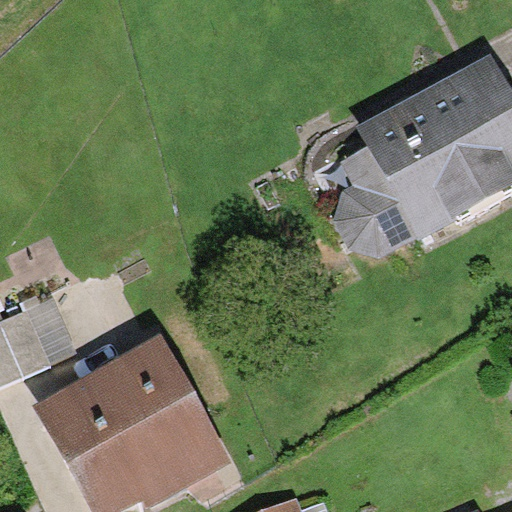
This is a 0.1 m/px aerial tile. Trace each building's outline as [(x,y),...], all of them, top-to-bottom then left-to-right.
[(511,90),(491,53),(359,123),(380,164),(340,191),(333,210),(349,239),(383,237),(511,167),(511,90)] [(24,291),(0,302),(0,378),(53,354),(24,291)] [(155,341),(42,404),(98,508),(143,485),(136,463),(172,460),(207,442),(155,341)] [(301,511),(294,489),(227,511),(226,511),(301,511)] [(511,511),(511,502),(488,511),(511,511)]
